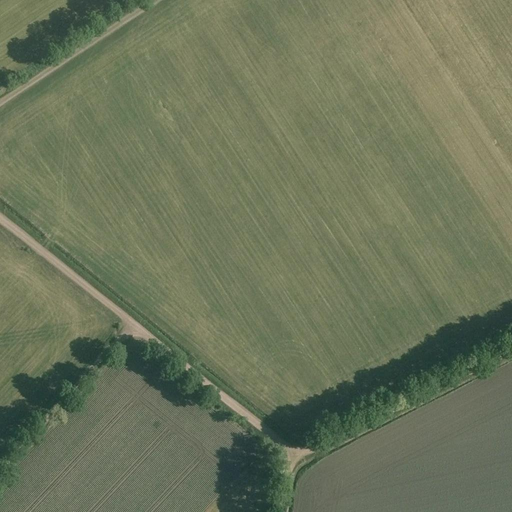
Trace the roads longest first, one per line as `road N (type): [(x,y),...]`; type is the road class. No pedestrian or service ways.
road 1 (track): [(292,456),(511,354)]
road 2 (track): [(133,327),(292,456)]
road 3 (track): [(0,472),(133,327)]
road 4 (track): [(0,105),(156,0)]
road 5 (track): [(0,218),(133,327)]
